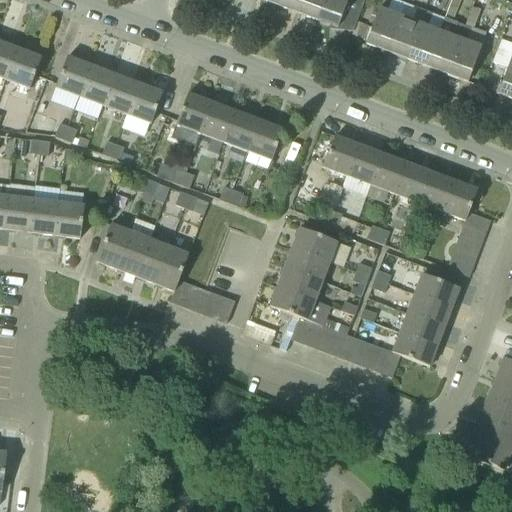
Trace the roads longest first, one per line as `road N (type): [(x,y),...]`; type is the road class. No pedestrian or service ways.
road 1 (residential): [(226,349),(435,417),(451,409),(511,248)]
road 2 (residential): [(511,165),(148,24)]
road 3 (residential): [(30,321),(226,349)]
road 4 (residential): [(226,349),(271,222)]
